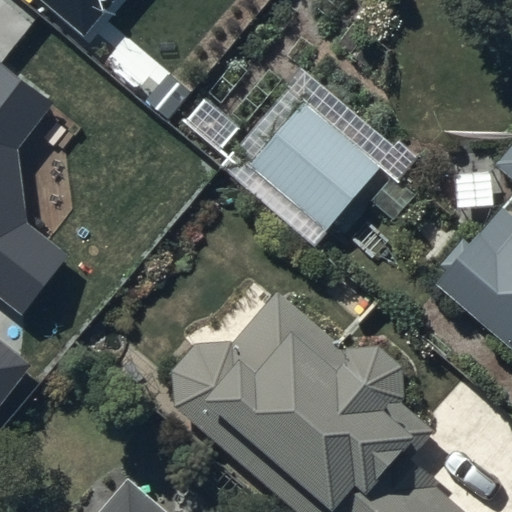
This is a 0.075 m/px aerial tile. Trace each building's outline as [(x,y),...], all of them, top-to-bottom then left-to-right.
[(111,0),(41,0),(83,34),(111,0)] [(0,404),(30,365),(0,340),(0,298),(22,316),(71,256),(26,219),(18,147),(52,104),(0,63),(0,404)] [(224,162),(312,235),(385,161),(290,82),(224,162)] [(511,139),(496,159),(511,172),(511,188),(467,242),(462,237),(441,262),(446,267),(437,278),(511,340),(511,139)] [(332,511),(472,511),(443,486),(414,450),(433,422),(402,395),(403,360),(380,341),(343,343),(277,288),(234,339),(195,340),(175,367),(173,405),(186,416),(208,390),(340,503),(332,511)] [(62,511),(166,511),(128,478),(98,511),(65,511),(64,511),(62,511)]
